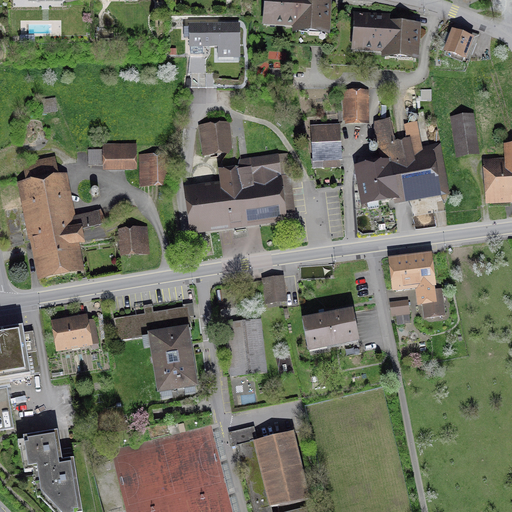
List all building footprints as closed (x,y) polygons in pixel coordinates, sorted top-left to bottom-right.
[(263,0),(262,28),(292,29),(292,35),(330,37),(331,0),(263,0)] [(390,24),(390,16),(353,15),(351,53),(382,55),(382,61),(419,63),(421,25),(390,24)] [(240,25),(188,25),(188,50),(218,50),(218,60),(240,60),(240,25)] [(466,63),(475,40),(453,31),(443,54),(466,63)] [(213,89),(213,73),(191,74),(191,89),(213,89)] [(370,126),(369,91),(343,91),(344,127),(370,126)] [(477,153),(472,119),(454,121),(459,156),(477,153)] [(448,187),(440,145),(432,147),(434,156),(413,160),(409,139),(419,137),(416,124),(404,126),(407,140),(393,142),(389,120),(375,123),(383,165),(360,169),(367,203),(448,187)] [(232,148),(228,123),(201,126),(204,152),(231,149),(232,148)] [(342,168),(340,126),(311,128),(313,165),(323,164),(323,169),(342,168)] [(136,172),(136,145),(102,145),(102,173),(136,172)] [(507,161),(489,162),(492,200),(511,198),(511,149),(506,150),(507,161)] [(293,211),(286,155),(240,161),(241,156),(225,159),(223,161),(223,171),(225,187),(189,192),(194,225),(293,211)] [(171,188),(171,156),(139,156),(139,188),(171,188)] [(101,213),(97,215),(77,219),(79,229),(68,231),(54,159),(24,165),(45,274),(76,268),(71,244),(83,242),(80,230),(99,227),(106,223),(101,213)] [(148,254),(146,228),(136,229),(136,234),(124,235),(126,250),(138,249),(138,254),(148,254)] [(428,255),(392,259),(396,291),(405,290),(405,284),(420,282),(422,304),(424,303),(425,317),(443,314),(441,293),(433,294),(428,255)] [(284,277),(261,280),(265,309),(287,306),(284,277)] [(408,302),(390,304),(392,316),(409,314),(408,302)] [(189,308),(114,320),(117,343),(150,337),(187,331),(192,330),(189,308)] [(354,313),(301,323),(308,357),(360,348),(354,313)] [(94,320),(56,327),(59,346),(79,343),(80,346),(91,344),(92,350),(99,348),(94,320)] [(262,321),(223,326),(229,380),(268,376),(262,321)] [(0,430),(14,429),(8,388),(0,388),(0,381),(41,375),(33,326),(0,330),(0,430)] [(190,349),(187,331),(150,337),(159,392),(196,386),(190,349)] [(294,431),(257,440),(254,427),(228,433),(232,447),(237,446),(253,511),(307,511),(307,507),(284,511),(272,511),(271,508),(311,498),(294,431)] [(62,461),(58,432),(23,437),(29,472),(36,471),(37,474),(33,475),(34,478),(38,477),(42,498),(50,508),(55,507),(56,511),(82,511),(74,459),(62,461)]
